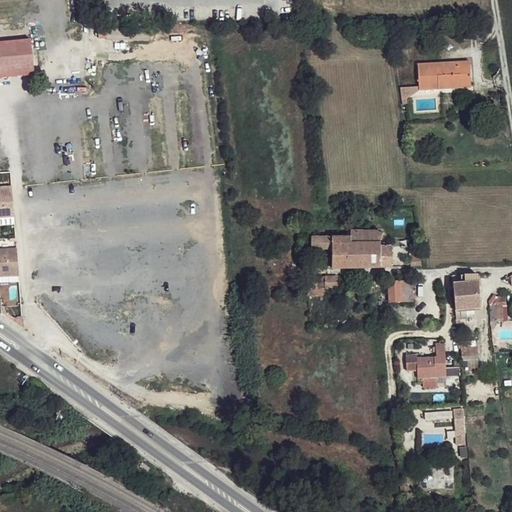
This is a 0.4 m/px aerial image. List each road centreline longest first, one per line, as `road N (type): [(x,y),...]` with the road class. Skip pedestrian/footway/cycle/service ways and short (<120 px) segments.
road 1 (tertiary): [(262,511),(0,327)]
road 2 (tertiary): [(0,342),(239,511)]
road 3 (residential): [(511,124),(492,0)]
